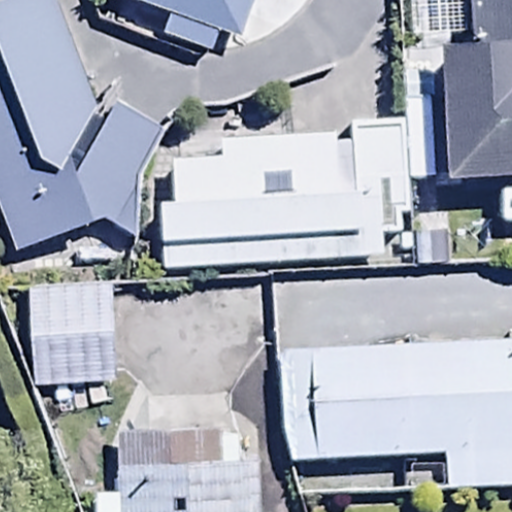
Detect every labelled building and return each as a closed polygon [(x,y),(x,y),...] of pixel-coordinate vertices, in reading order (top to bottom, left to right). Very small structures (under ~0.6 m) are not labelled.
[(101,121),(56,0),(0,0),(0,47),(4,57),(0,58),(0,213),(14,250),(105,216),(134,234),(139,175),(161,128),(109,104),(101,121)] [(137,0),(169,13),(163,30),(212,50),(222,26),(238,32),(249,0),(137,0)] [(511,0),(464,0),(466,35),(446,36),(450,175),(511,172),(511,0)] [(159,199),(162,268),(380,259),(379,232),(399,231),(399,218),(408,217),(404,121),(347,123),(348,143),(335,144),(334,132),(219,137),(220,158),(171,160),(173,199),(159,199)] [(115,247),(26,249),(28,346),(117,345),(115,247)] [(511,346),(274,356),(278,470),(443,464),(444,493),(511,490),(511,346)] [(93,511),(262,511),(261,460),(239,460),(238,427),(226,428),(225,403),(144,406),(144,431),(114,432),(116,491),(93,492),(93,511)]
